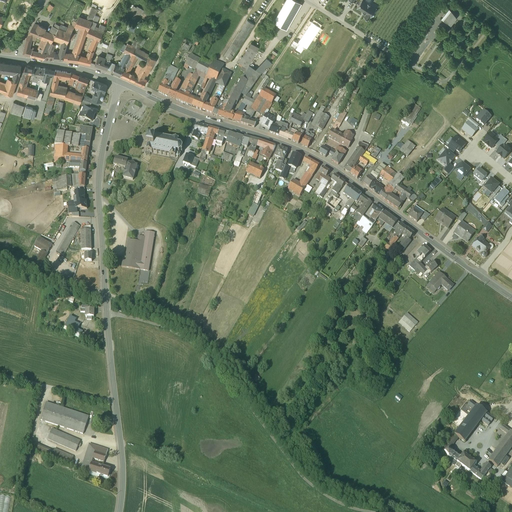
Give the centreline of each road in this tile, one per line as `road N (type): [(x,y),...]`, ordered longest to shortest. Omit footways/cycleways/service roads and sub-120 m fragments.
road 1 (track): [(0,257),(190,327),(220,350),(318,474),(352,495),(411,511)]
road 2 (tertiary): [(120,83),(283,144),(339,174)]
road 3 (tertiary): [(105,295),(99,179),(120,83)]
road 4 (tertiary): [(120,511),(106,308)]
road 5 (unclassified): [(339,174),(380,83),(433,0)]
road 6 (tertiary): [(339,174),(479,276)]
